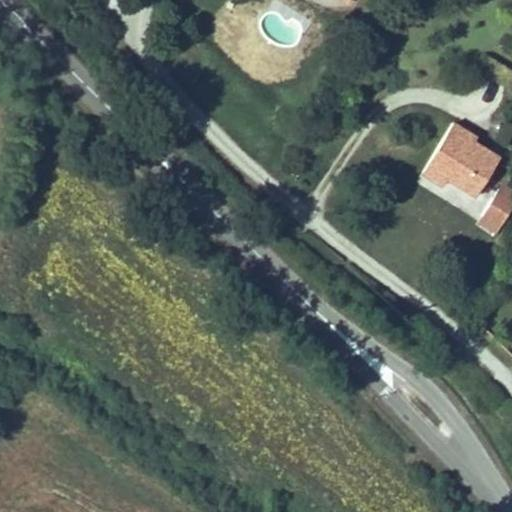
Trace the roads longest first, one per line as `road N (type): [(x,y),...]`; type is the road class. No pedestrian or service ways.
road 1 (tertiary): [(267,268),(1,0)]
road 2 (tertiary): [(511,508),(459,421),(414,374),(267,268)]
road 3 (tertiary): [(267,268),(501,511)]
